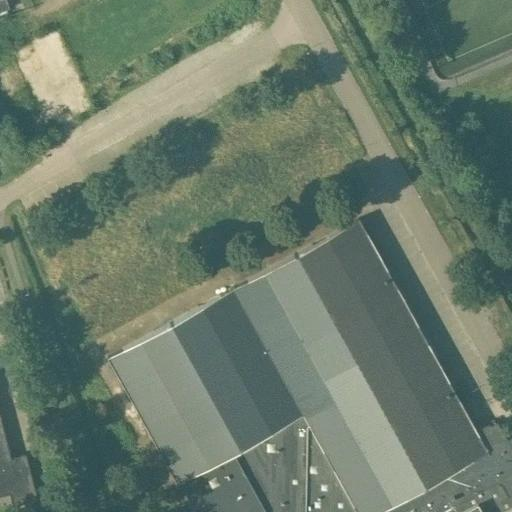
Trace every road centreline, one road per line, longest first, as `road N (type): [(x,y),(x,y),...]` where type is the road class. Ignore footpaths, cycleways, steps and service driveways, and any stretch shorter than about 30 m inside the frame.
road 1 (residential): [(504,381),(306,18)]
road 2 (residential): [(306,18),(0,198)]
